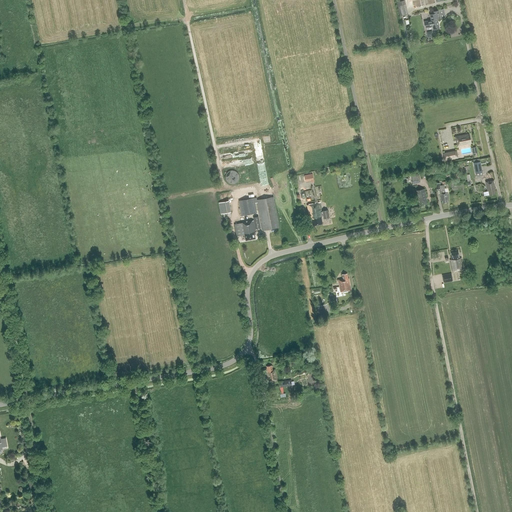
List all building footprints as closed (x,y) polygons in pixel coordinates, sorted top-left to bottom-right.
[(408,14),(405,0),(396,2),(400,16),(408,14)] [(430,14),(431,18),(431,20),(424,22),(426,28),(432,26),(433,30),(439,28),(437,19),(440,18),(438,11),(432,12),(433,14),(430,14)] [(471,143),(469,134),(455,137),(457,146),(471,143)] [(457,151),(443,153),(444,161),(458,158),(457,151)] [(480,161),(473,163),(475,174),(482,173),(480,161)] [(417,173),(411,175),(413,184),(419,183),(419,180),(420,180),(419,175),(417,175),(417,173)] [(314,182),(312,174),(304,175),(305,182),(310,181),(311,183),(314,182)] [(489,195),(495,194),(494,190),(495,189),(493,181),(486,182),(487,191),(488,191),(489,195)] [(447,200),(448,200),(447,192),(445,193),(444,185),(440,186),(440,183),(435,184),(436,190),(440,189),(441,193),(440,194),(441,201),(442,201),(443,203),(447,202),(447,200)] [(416,191),(418,201),(420,201),(421,205),(426,204),(425,198),(426,198),(425,189),(416,191)] [(242,216),(257,213),(255,202),(256,202),(256,200),(256,197),(239,201),(242,216)] [(256,202),(262,231),(279,227),(273,197),(256,200),(256,202)] [(218,202),(219,213),(229,212),(228,200),(218,202)] [(322,224),(321,217),(323,217),(324,219),(329,218),(328,210),(322,211),(322,212),(321,212),(320,203),(307,206),(309,219),(311,219),(312,225),(322,224)] [(254,232),(255,232),(255,229),(260,228),(258,216),(253,217),(254,220),(241,223),(234,224),(236,236),(243,235),(244,235),(245,240),(255,238),(254,232)] [(452,272),(463,270),(461,258),(459,259),(458,252),(451,253),(452,257),(451,257),(451,260),(450,260),(452,272)] [(451,273),(442,275),(444,283),(452,281),(451,273)] [(338,280),(340,292),(351,290),(349,278),(348,279),(347,274),(342,275),(343,279),(338,280)] [(319,306),(321,315),(327,314),(325,304),(319,306)] [(268,382),(277,380),(275,369),(273,370),(272,365),(266,366),(267,369),(266,369),(266,368),(261,369),(262,372),(266,371),(267,373),(266,373),(268,382)] [(283,387),(292,385),(291,380),(279,382),(281,393),(284,393),(283,387)]
